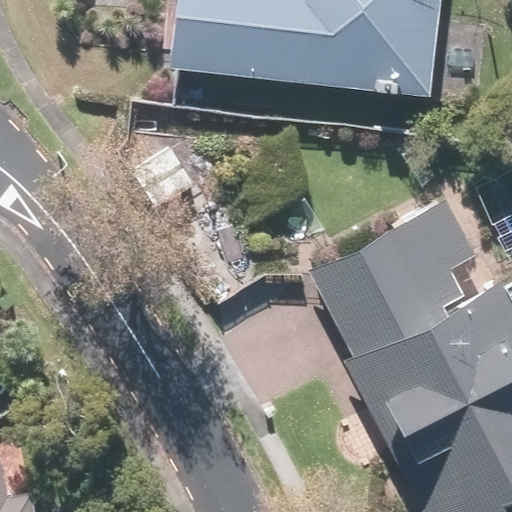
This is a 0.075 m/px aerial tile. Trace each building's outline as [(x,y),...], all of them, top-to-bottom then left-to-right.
[(424,94),(434,0),(168,0),(162,65),(424,94)] [(160,141),(126,170),(159,210),(193,181),(160,141)] [(498,511),(490,496),(496,493),(503,489),(508,484),(511,479),(511,361),(510,357),(511,356),(511,305),(498,277),(461,296),(445,264),(469,252),(441,198),(304,266),(347,352),(338,357),(416,511),(498,511)] [(207,204),(183,221),(233,289),(256,271),(207,204)] [(0,511),(31,511),(26,489),(5,494),(0,469),(0,511)]
